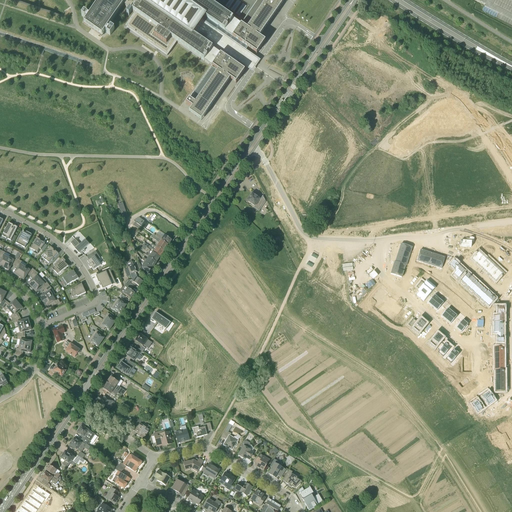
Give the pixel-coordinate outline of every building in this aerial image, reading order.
[(0,0),(0,31),(0,32),(44,46),(79,58),(93,63),(109,52),(99,40),(93,34),(90,31),(89,29),(90,28),(91,29),(94,31),(102,36),(105,33),(105,32),(109,26),(112,22),(114,19),(124,5),(130,10),(132,11),(134,13),(135,13),(127,25),(157,46),(162,50),(168,54),(169,54),(177,42),(178,43),(180,45),(210,65),(212,67),(186,104),(192,108),(189,112),(201,121),(230,79),(235,83),(236,84),(237,83),(240,78),(241,77),(244,72),(245,71),(244,70),(236,65),(238,62),(240,58),(241,59),(242,59),(243,59),(243,58),(244,58),(244,57),(244,56),(244,55),(243,55),(243,54),(246,50),(248,48),(256,53),(257,54),(257,53),(261,48),(261,47),(265,42),(265,41),(264,41),(259,37),(285,0),(258,0),(241,25),(209,2),(206,0),(100,0),(95,7),(94,9),(94,10),(87,19),(84,24),(78,22),(74,20),(68,18),(65,17),(60,15),(40,9),(38,8),(20,2),(19,2),(18,1),(17,1),(16,1),(15,0),(0,0)] [(237,0),(231,10),(240,16),(247,6),(242,2),(242,3),(238,0),(237,0)] [(240,58),(238,62),(252,72),(260,60),(246,50),(243,54),(243,55),(244,55),(244,56),(244,57),(244,58),(243,58),(243,59),(242,59),(241,59),(240,58)] [(259,211),(262,213),(268,205),(265,202),(262,197),(260,200),(252,194),(247,200),(247,199),(246,199),(246,200),(245,200),(245,201),(245,202),(246,202),(247,202),(248,202),(254,206),(253,207),(254,208),(259,211)] [(133,221),(135,222),(140,226),(145,230),(147,227),(143,224),(144,222),(139,218),(133,221)] [(13,225),(9,223),(2,236),(6,239),(6,238),(8,239),(11,241),(17,228),(14,226),(13,226),(13,225)] [(18,239),(16,244),(17,244),(17,245),(23,248),(23,247),(25,248),(27,244),(29,241),(28,241),(32,235),(26,232),(26,233),(23,231),(20,236),(20,235),(18,239)] [(157,233),(155,236),(161,240),(168,245),(172,240),(164,235),(163,237),(157,233)] [(163,252),(168,245),(161,240),(155,236),(153,235),(151,238),(159,243),(156,247),(163,252)] [(78,242),(76,239),(71,245),(79,254),(86,248),(83,246),(87,241),(83,237),(78,242)] [(459,241),(459,246),(460,246),(460,247),(471,248),(472,242),(474,243),(474,238),(469,237),(469,238),(465,238),(465,240),(461,240),(460,240),(460,242),(459,241)] [(43,241),(37,238),(31,249),(34,251),(33,253),(37,255),(40,249),(40,250),(45,244),(42,242),(43,241)] [(160,257),(161,255),(162,256),(163,253),(163,252),(156,247),(152,243),(149,247),(145,243),(143,246),(152,252),(160,257)] [(401,244),(399,251),(410,254),(412,248),(401,244)] [(144,252),(150,255),(149,257),(156,262),(157,263),(159,260),(158,260),(160,257),(152,252),(143,246),(141,248),(145,251),(144,252)] [(54,250),(50,247),(42,258),(49,263),(58,254),(56,251),(55,252),(54,251),(54,250)] [(420,250),(417,261),(423,263),(426,252),(420,250)] [(0,257),(2,258),(0,262),(0,266),(3,268),(9,258),(4,256),(5,253),(2,251),(0,255),(0,257)] [(101,266),(97,260),(100,258),(95,251),(87,257),(89,260),(87,261),(89,264),(90,265),(88,266),(89,267),(90,268),(91,267),(93,271),(101,266)] [(399,251),(397,257),(408,260),(410,254),(399,251)] [(426,252),(423,263),(429,265),(432,254),(426,252)] [(478,253),(472,260),(476,264),(477,263),(483,257),(478,253)] [(432,254),(429,265),(435,267),(438,256),(432,254)] [(3,268),(8,271),(12,264),(15,265),(14,266),(14,267),(18,260),(15,258),(10,256),(9,258),(3,268)] [(438,256),(435,267),(441,269),(445,258),(438,256)] [(155,264),(156,262),(149,257),(148,257),(146,260),(143,258),(142,260),(143,261),(143,262),(144,263),(150,267),(152,268),(153,266),(154,266),(155,265),(155,264)] [(397,257),(395,263),(405,266),(406,266),(408,260),(397,257)] [(483,257),(477,263),(480,267),(487,260),(483,257)] [(57,275),(68,266),(69,265),(65,261),(62,258),(52,269),(57,275)] [(18,267),(14,274),(19,277),(25,267),(20,265),(22,262),(18,260),(14,267),(15,267),(15,265),(18,267)] [(487,260),(480,267),(484,270),(490,263),(487,260)] [(130,275),(132,280),(133,283),(136,284),(139,287),(143,282),(137,277),(136,273),(138,272),(136,268),(134,264),(133,264),(131,261),(126,263),(127,267),(128,269),(130,275)] [(454,261),(450,266),(456,272),(461,267),(454,261)] [(144,263),(143,262),(141,264),(143,265),(142,267),(142,270),(145,271),(148,274),(149,274),(150,273),(150,272),(152,268),(150,267),(144,263)] [(394,262),(392,268),(403,272),(405,266),(395,263),(394,262)] [(490,263),(484,270),(488,274),(494,267),(490,263)] [(23,280),(28,273),(31,276),(30,277),(35,271),(32,269),(31,271),(25,267),(19,277),(23,280)] [(456,272),(454,274),(459,278),(465,271),(461,267),(456,272)] [(494,267),(488,274),(492,277),(498,270),(494,267)] [(392,268),(390,275),(401,278),(403,272),(392,268)] [(492,277),(491,277),(496,282),(502,274),(498,270),(492,277)] [(34,278),(28,284),(32,288),(42,279),(42,278),(37,274),(38,273),(35,271),(30,277),(31,276),(34,278)] [(68,275),(63,278),(68,285),(73,282),(78,279),(76,275),(75,275),(75,274),(73,271),(68,274),(68,275)] [(105,272),(95,276),(98,283),(99,283),(102,289),(111,285),(105,272)] [(468,274),(461,281),(466,285),(472,278),(468,274)] [(42,287),(44,290),(43,291),(49,286),(46,281),(43,278),(42,278),(42,279),(32,288),(36,292),(42,287)] [(472,278),(466,285),(470,288),(476,282),(472,278)] [(131,291),(136,284),(133,283),(132,280),(127,281),(124,284),(125,285),(122,289),(121,288),(119,291),(130,299),(135,293),(131,291)] [(421,282),(417,287),(421,291),(418,294),(423,298),(431,290),(421,282)] [(476,282),(470,288),(473,292),(480,285),(476,282)] [(71,289),(75,298),(86,293),(82,284),(71,289)] [(480,285),(473,292),(477,295),(483,289),(480,285)] [(47,293),(40,297),(43,302),(53,296),(52,296),(49,291),(51,289),(49,286),(43,291),(45,290),(47,293)] [(483,289),(477,295),(481,299),(487,292),(483,289)] [(381,291),(374,300),(379,304),(377,306),(380,308),(384,303),(381,301),(386,295),(381,291)] [(432,298),(428,303),(433,307),(439,300),(434,296),(436,293),(434,291),(430,296),(432,298)] [(487,292),(481,299),(485,302),(491,296),(487,292)] [(57,300),(55,295),(52,296),(53,296),(43,302),(46,307),(53,303),(54,305),(53,306),(53,307),(60,303),(58,300),(57,300)] [(491,296),(485,302),(489,306),(495,299),(491,295),(491,296)] [(126,305),(117,299),(114,303),(123,310),(126,305)] [(384,303),(380,308),(382,310),(384,308),(389,312),(396,303),(391,299),(386,305),(384,303)] [(6,303),(7,302),(2,308),(4,310),(5,311),(8,310),(10,312),(19,304),(15,300),(9,305),(6,303)] [(439,300),(433,307),(437,311),(441,306),(444,308),(448,303),(445,301),(443,303),(439,300)] [(123,310),(114,303),(111,308),(120,314),(123,310)] [(396,303),(389,312),(394,317),(392,318),(395,321),(399,316),(396,314),(401,308),(396,303)] [(447,310),(441,316),(446,320),(452,313),(448,309),(451,305),(448,303),(444,308),(447,310)] [(13,321),(20,317),(18,317),(17,314),(16,314),(23,309),(19,304),(10,312),(12,314),(10,317),(11,318),(13,321)] [(399,316),(395,321),(398,323),(401,319),(406,323),(414,314),(409,310),(402,318),(399,316)] [(115,322),(111,319),(113,317),(107,313),(103,320),(112,326),(115,322)] [(156,313),(151,319),(166,329),(168,326),(167,326),(169,322),(156,313)] [(452,313),(446,320),(451,324),(456,318),(458,320),(462,315),(460,313),(457,317),(452,313)] [(461,322),(456,328),(461,332),(465,329),(468,326),(467,326),(468,325),(463,321),(465,317),(462,315),(458,320),(461,322)] [(20,321),(18,318),(20,317),(13,321),(14,323),(17,323),(19,328),(30,325),(28,319),(20,321)] [(414,319),(409,325),(418,333),(426,324),(421,320),(418,323),(414,319)] [(112,326),(103,320),(98,326),(104,330),(105,328),(109,331),(112,326)] [(17,337),(25,336),(23,336),(23,333),(23,332),(31,330),(30,325),(19,328),(20,333),(17,334),(17,337)] [(61,334),(65,333),(62,326),(53,330),(57,343),(64,341),(61,334)] [(104,338),(100,336),(101,333),(96,330),(92,336),(101,343),(104,338)] [(140,334),(135,341),(150,350),(154,344),(140,334)] [(437,334),(430,343),(435,347),(439,351),(444,345),(440,342),(442,339),(437,334)] [(24,340),(23,337),(25,337),(25,336),(17,337),(17,340),(20,340),(19,345),(31,347),(32,342),(24,340)] [(101,343),(92,336),(89,341),(98,347),(101,343)] [(66,343),(67,344),(66,346),(68,347),(65,351),(75,358),(78,354),(79,354),(81,351),(68,342),(67,341),(66,343)] [(444,345),(439,351),(444,355),(442,358),(445,360),(447,357),(449,355),(446,353),(451,348),(446,343),(444,345)] [(30,353),(31,347),(19,345),(19,349),(16,349),(15,350),(15,354),(21,357),(22,352),(30,353)] [(136,358),(140,360),(143,356),(141,355),(143,352),(135,346),(133,350),(130,348),(128,351),(126,355),(134,361),(136,358)] [(449,355),(447,357),(452,362),(450,365),(452,367),(457,362),(454,360),(459,354),(453,350),(449,355)] [(127,374),(134,364),(130,361),(126,366),(121,362),(118,368),(127,374)] [(49,367),(44,364),(41,369),(46,372),(49,367)] [(66,371),(57,365),(54,368),(51,366),(50,369),(62,377),(66,371)] [(0,384),(1,384),(3,387),(8,384),(3,375),(0,376),(0,384)] [(114,375),(112,378),(111,377),(107,383),(116,389),(117,393),(121,396),(125,391),(116,385),(119,382),(118,382),(120,379),(114,375)] [(103,389),(111,394),(115,397),(117,393),(116,389),(107,383),(103,389)] [(482,396),(483,397),(488,405),(494,401),(488,393),(487,391),(481,395),(478,391),(476,393),(479,398),(482,396)] [(471,403),(472,405),(478,413),(483,409),(477,401),(479,398),(476,393),(473,395),(476,399),(471,403)] [(100,396),(97,400),(110,410),(115,403),(104,396),(103,398),(100,396)] [(509,406),(501,410),(503,415),(508,413),(511,411),(509,406)] [(508,413),(503,415),(505,419),(510,417),(511,416),(511,411),(508,413)] [(490,415),(485,419),(490,427),(495,424),(490,415)] [(143,420),(140,418),(134,426),(137,428),(135,431),(138,433),(137,435),(143,439),(150,430),(149,430),(151,428),(148,426),(146,428),(140,424),(143,420)] [(79,429),(77,433),(80,435),(80,436),(83,438),(81,440),(87,444),(88,445),(95,435),(88,430),(89,430),(88,429),(89,428),(87,426),(82,423),(78,429),(79,429)] [(198,427),(192,428),(194,435),(196,435),(197,438),(203,436),(203,437),(203,436),(207,435),(206,432),(212,431),(210,423),(203,425),(203,427),(199,429),(198,427)] [(231,434),(228,433),(232,426),(229,424),(221,437),(226,440),(223,445),(229,449),(232,451),(235,447),(236,447),(238,444),(237,443),(238,440),(235,437),(234,438),(230,436),(231,434)] [(503,429),(501,429),(503,432),(507,430),(510,435),(511,434),(511,427),(508,429),(507,427),(503,429)] [(187,430),(175,433),(178,443),(189,440),(187,430)] [(172,444),(169,433),(154,436),(157,446),(163,444),(163,446),(172,444)] [(76,449),(80,452),(81,452),(84,448),(88,451),(90,447),(86,444),(86,445),(78,440),(78,441),(74,438),(68,446),(72,448),(73,447),(76,449)] [(249,460),(254,452),(249,449),(251,445),(249,444),(250,444),(245,441),(245,442),(244,441),(240,447),(242,448),(238,455),(245,460),(246,458),(249,460)] [(61,458),(65,460),(62,464),(62,465),(65,466),(66,467),(67,468),(70,464),(72,461),(78,465),(80,462),(84,465),(86,461),(82,459),(78,456),(76,459),(65,451),(61,458)] [(127,459),(126,459),(123,464),(118,461),(115,465),(123,470),(125,466),(135,472),(138,467),(139,467),(141,463),(141,462),(129,455),(127,459)] [(263,471),(269,461),(260,455),(256,461),(259,463),(257,466),(259,468),(263,471)] [(184,467),(185,471),(192,469),(197,472),(204,462),(199,459),(197,462),(194,460),(183,463),(184,467)] [(209,475),(214,479),(219,470),(214,467),(215,466),(210,463),(207,467),(205,465),(201,471),(204,473),(205,472),(209,474),(209,475)] [(281,477),(285,470),(275,464),(269,474),(275,478),(277,475),(281,477)] [(60,475),(58,474),(60,472),(56,470),(50,465),(46,470),(47,471),(51,474),(54,476),(58,479),(60,475)] [(118,472),(112,482),(124,489),(130,479),(121,473),(123,470),(115,465),(113,468),(118,472)] [(295,488),(302,482),(296,479),(297,478),(291,474),(292,472),(289,470),(282,480),(286,483),(285,483),(287,484),(288,484),(289,485),(289,486),(291,487),(292,486),(295,488)] [(162,484),(165,486),(170,478),(162,473),(158,471),(155,476),(159,478),(157,481),(160,482),(160,483),(160,484),(161,485),(162,485),(162,484)] [(44,479),(41,483),(46,486),(50,480),(54,483),(55,482),(56,483),(58,481),(53,478),(50,475),(46,473),(45,472),(41,478),(44,479)] [(220,480),(224,482),(222,485),(225,487),(224,488),(229,491),(232,486),(231,486),(235,479),(225,473),(220,480)] [(183,497),(187,490),(189,486),(185,484),(184,484),(182,483),(180,483),(176,481),(171,489),(179,493),(178,495),(183,497)] [(239,482),(235,489),(246,496),(252,487),(245,484),(244,485),(239,482)] [(321,502),(318,496),(314,499),(311,494),(313,493),(309,486),(309,487),(310,487),(299,494),(300,494),(300,493),(304,500),(303,500),(304,502),(308,508),(307,509),(308,508),(309,510),(317,506),(317,505),(322,501),(321,502)] [(36,511),(45,500),(47,501),(51,495),(38,487),(36,490),(34,488),(32,491),(34,493),(32,495),(30,494),(28,497),(30,498),(29,501),(27,499),(24,502),(26,504),(25,506),(23,505),(21,508),(23,509),(21,511),(19,510),(17,511),(36,511)] [(111,493),(107,499),(115,505),(119,498),(117,496),(119,493),(112,488),(109,492),(111,493)] [(256,490),(251,500),(261,506),(265,498),(263,496),(264,495),(256,490)] [(195,494),(192,492),(187,500),(193,504),(194,503),(195,502),(199,504),(204,496),(197,492),(195,494)] [(273,511),(274,509),(278,511),(281,506),(269,499),(266,504),(261,511),(273,511)] [(215,511),(219,506),(214,503),(209,500),(203,509),(208,511),(209,510),(212,511),(215,511)]
